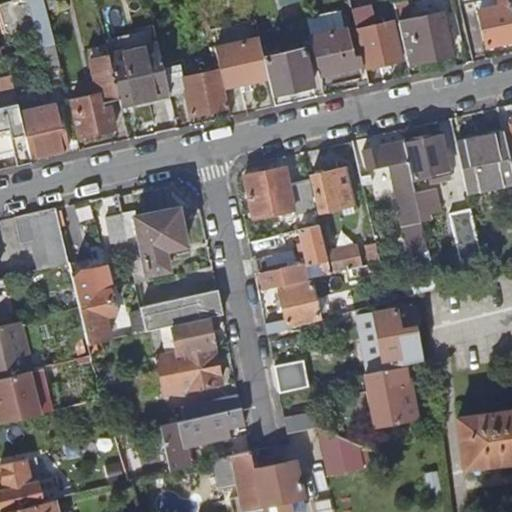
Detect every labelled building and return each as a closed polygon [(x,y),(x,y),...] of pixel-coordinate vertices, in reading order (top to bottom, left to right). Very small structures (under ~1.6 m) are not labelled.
[(34,0),(45,47),(57,44),(56,42),(45,0),(34,0)] [(394,0),(409,65),(453,55),(444,18),(413,25),(407,0),(394,0)] [(482,10),(490,45),(511,39),(511,0),(500,0),(502,5),(482,10)] [(353,10),(358,32),(377,27),(372,5),(353,10)] [(358,32),(367,71),(404,62),(395,23),(377,27),(358,32)] [(261,40),(271,78),(275,95),(316,85),(307,48),(287,52),(285,47),(279,49),(280,54),(272,56),(265,28),(259,29),(262,40),(261,40)] [(312,38),(324,87),(365,77),(360,56),(354,57),(347,30),(312,38)] [(217,50),(222,71),(227,89),(271,78),(261,40),(217,50)] [(42,48),(48,73),(63,70),(57,44),(45,47),(42,48)] [(111,57),(121,100),(123,106),(172,95),(166,70),(159,44),(111,57)] [(72,101),(81,137),(117,128),(112,108),(104,110),(103,104),(121,100),(111,57),(108,46),(89,50),(100,94),(72,101)] [(188,92),(194,116),(231,108),(227,89),(222,71),(185,80),(182,66),(166,70),(172,95),(188,92)] [(0,79),(0,87),(14,85),(12,76),(0,79)] [(0,108),(19,104),(14,85),(0,87),(0,108)] [(0,153),(15,150),(19,166),(34,163),(32,158),(22,114),(19,104),(0,108),(0,153)] [(22,114),(32,158),(71,147),(66,126),(64,127),(59,105),(22,114)] [(457,144),(468,192),(511,182),(511,158),(506,132),(457,144)] [(405,142),(414,180),(436,175),(438,181),(453,178),(443,134),(405,142)] [(390,165),(405,229),(424,224),(424,223),(417,193),(414,180),(405,142),(366,150),(370,169),(390,165)] [(248,177),(257,216),(297,208),(288,168),(248,177)] [(313,176),(322,211),(355,204),(347,168),(313,176)] [(363,177),(364,185),(374,183),(372,175),(363,177)] [(440,188),(417,193),(424,223),(433,221),(432,216),(446,212),(440,188)] [(34,241),(41,270),(70,263),(56,208),(16,218),(23,243),(34,241)] [(451,213),(463,268),(484,263),(472,208),(451,213)] [(123,216),(129,241),(129,244),(141,242),(144,260),(133,262),(138,285),(150,282),(149,275),(169,270),(167,260),(176,258),(175,250),(187,247),(179,210),(137,218),(136,213),(123,216)] [(108,219),(113,244),(129,241),(123,216),(108,219)] [(405,229),(411,256),(430,251),(424,224),(405,229)] [(301,230),(309,265),(318,263),(321,276),(326,275),(333,273),(329,257),(322,225),(301,230)] [(277,235),(257,240),(260,250),(279,246),(277,235)] [(367,246),(371,265),(382,262),(378,244),(367,246)] [(363,249),(329,257),(333,273),(367,266),(363,249)] [(463,268),(466,283),(488,277),(484,263),(463,268)] [(261,273),(265,289),(307,279),(304,264),(261,273)] [(367,266),(333,273),(326,275),(328,282),(373,272),(371,265),(367,266)] [(73,276),(80,307),(89,344),(111,339),(106,321),(115,319),(113,314),(114,313),(109,289),(112,289),(107,268),(73,276)] [(0,288),(10,286),(8,278),(0,279),(0,288)] [(412,284),(415,296),(425,293),(439,289),(436,278),(412,284)] [(267,326),(269,335),(290,330),(289,325),(321,318),(312,282),(281,289),(288,320),(267,326)] [(146,309),(150,330),(160,328),(172,325),(209,317),(223,314),(219,295),(196,300),(196,298),(146,309)] [(376,313),(386,369),(408,364),(416,362),(414,349),(421,348),(417,326),(419,326),(417,311),(414,312),(413,307),(376,313)] [(133,312),(137,333),(147,331),(143,310),(133,312)] [(344,315),(347,324),(359,321),(357,312),(344,315)] [(172,325),(178,352),(214,344),(209,317),(172,325)] [(0,326),(0,377),(30,370),(32,370),(21,321),(0,326)] [(160,328),(166,354),(178,352),(172,325),(160,328)] [(157,356),(165,393),(222,382),(214,344),(178,352),(166,354),(157,356)] [(281,389),(311,384),(306,357),(276,363),(281,389)] [(365,374),(369,392),(373,391),(380,427),(419,419),(408,364),(386,369),(365,374)] [(30,370),(0,377),(0,412),(3,423),(42,413),(30,370)] [(213,400),(216,413),(242,407),(239,394),(213,400)] [(163,434),(170,463),(188,458),(182,437),(230,428),(230,429),(246,426),(242,407),(216,413),(161,427),(163,434)] [(511,411),(459,419),(466,468),(511,461),(511,411)] [(316,422),(319,438),(342,434),(339,418),(316,422)] [(288,428),(291,443),(319,438),(316,422),(288,428)] [(161,427),(117,437),(119,445),(163,434),(161,427)] [(309,444),(314,468),(320,466),(324,480),(346,475),(337,438),(309,444)] [(112,449),(116,463),(124,461),(120,447),(112,449)] [(233,498),(236,511),(241,511),(243,511),(263,506),(255,469),(251,451),(215,459),(222,488),(239,484),(242,496),(233,498)] [(170,463),(171,470),(190,466),(188,458),(170,463)] [(0,489),(0,507),(1,511),(3,511),(43,502),(38,481),(42,480),(37,459),(0,468),(5,488),(0,489)] [(255,469),(263,506),(264,511),(271,511),(270,504),(276,503),(279,511),(278,511),(294,511),(293,503),(302,501),(301,496),(305,495),(297,459),(260,468),(255,469)] [(3,511),(58,511),(55,499),(43,502),(3,511)] [(270,504),(271,511),(277,511),(279,511),(276,503),(270,504)]
